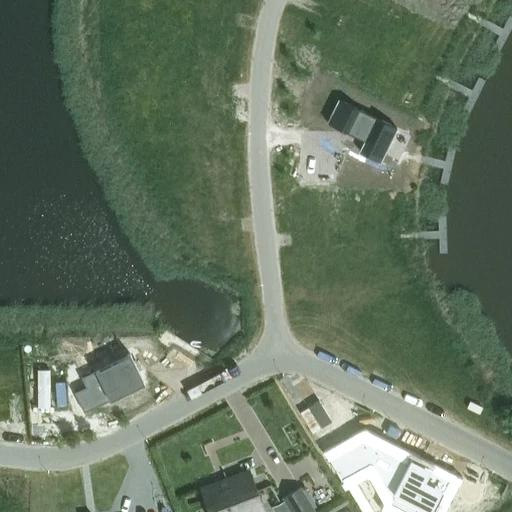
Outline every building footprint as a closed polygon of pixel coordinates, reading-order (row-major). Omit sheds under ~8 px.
[(341,100),(329,123),(367,142),(362,151),(382,161),(399,128),(341,100)] [(200,229),(225,221),(206,159),(180,167),(193,207),(183,210),(190,232),(200,229)] [(376,242),(380,204),(357,202),(315,198),(313,225),(355,229),(354,239),(376,242)] [(86,388),(74,393),(83,413),(143,384),(129,355),(81,378),(86,388)] [(387,436),(355,455),(368,478),(396,461),(411,468),(407,478),(420,502),(440,511),(449,511),(454,503),(460,505),(474,478),(450,466),(449,467),(387,436)] [(214,511),(250,511),(264,507),(265,507),(250,469),(204,486),(214,511)] [(316,511),(300,484),(286,492),(297,511),(316,511)]
